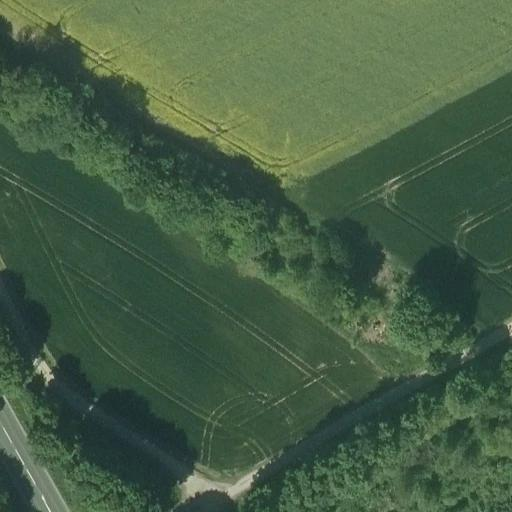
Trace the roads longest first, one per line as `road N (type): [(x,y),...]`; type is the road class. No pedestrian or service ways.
road 1 (track): [(178,511),(511,327)]
road 2 (track): [(210,511),(167,459),(46,373),(0,291)]
